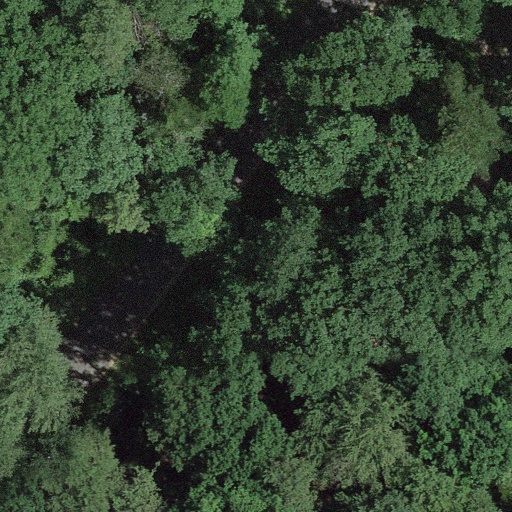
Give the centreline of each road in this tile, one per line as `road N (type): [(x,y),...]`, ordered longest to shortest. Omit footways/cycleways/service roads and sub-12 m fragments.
road 1 (unclassified): [(357,0),(272,101),(150,288),(0,455)]
road 2 (track): [(414,511),(438,356),(417,0)]
road 3 (track): [(0,107),(65,88),(263,0)]
